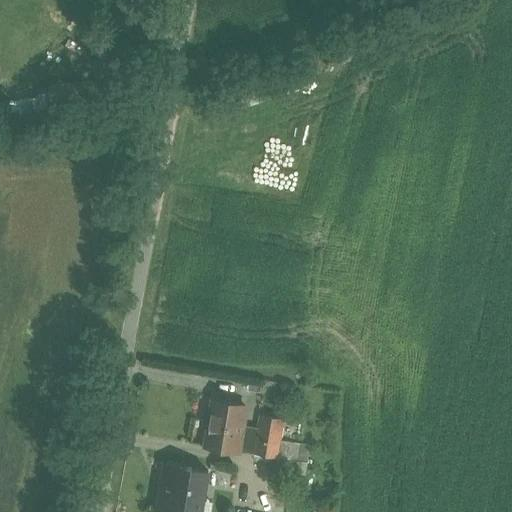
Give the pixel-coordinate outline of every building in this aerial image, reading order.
[(89,89),(48,93),(50,111),(90,106),(89,89)] [(214,401),(207,446),(239,451),(244,425),(247,407),(214,401)] [(259,427),(255,453),(278,457),(281,440),(284,418),(261,414),(259,427)] [(259,427),(244,425),(239,451),(255,453),(259,427)] [(298,442),(281,440),(278,457),(295,460),(298,442)] [(201,511),(208,471),(169,464),(165,493),(161,492),(157,511),(201,511)]
